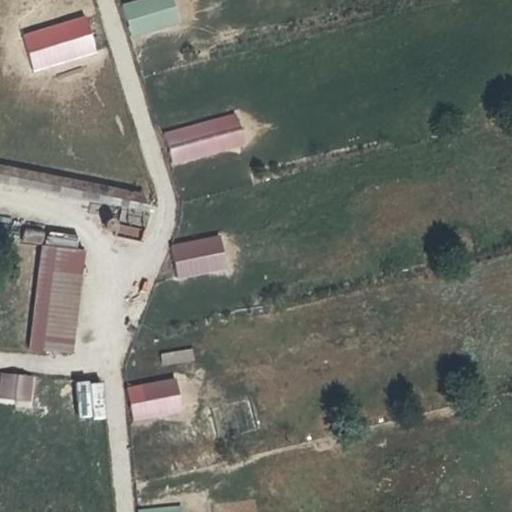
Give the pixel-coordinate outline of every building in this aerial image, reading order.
[(13,0),(20,25),(93,4),(91,0),(13,0)] [(424,84),(468,74),(460,39),(415,49),(424,84)] [(15,162),(11,187),(144,208),(148,184),(15,162)] [(191,279),(241,267),(233,232),(182,244),(191,279)] [(64,255),(21,252),(16,356),(59,358),(64,255)] [(0,372),(0,399),(32,399),(31,372),(0,372)] [(124,383),(130,419),(183,411),(178,376),(124,383)] [(74,406),(87,404),(82,377),(69,379),(74,406)] [(76,412),(86,443),(98,440),(88,408),(76,412)] [(392,504),(434,492),(425,457),(382,468),(392,504)]
